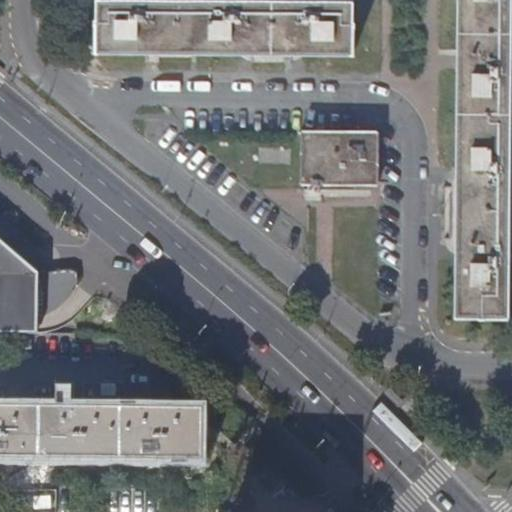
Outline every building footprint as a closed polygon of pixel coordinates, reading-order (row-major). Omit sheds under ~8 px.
[(355,1),(290,0),(97,0),(96,50),(355,53),(355,1)] [(510,0),(459,0),(457,319),(508,319),(510,0)] [(380,131),(301,131),(301,184),(357,184),(357,178),(380,178),(380,131)] [(0,272),(5,276),(38,276),(0,244),(0,272)] [(0,272),(0,336),(37,337),(38,320),(65,321),(76,318),(86,313),(93,308),(72,290),(39,289),(38,276),(5,276),(0,272)] [(203,412),(0,410),(0,460),(203,462),(203,412)]
